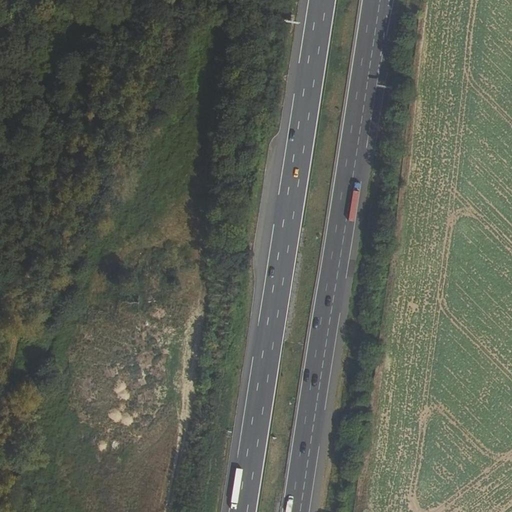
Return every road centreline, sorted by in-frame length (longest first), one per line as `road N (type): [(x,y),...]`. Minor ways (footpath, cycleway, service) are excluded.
road 1 (motorway): [(323,0),(243,511)]
road 2 (motorway): [(295,511),(373,0)]
